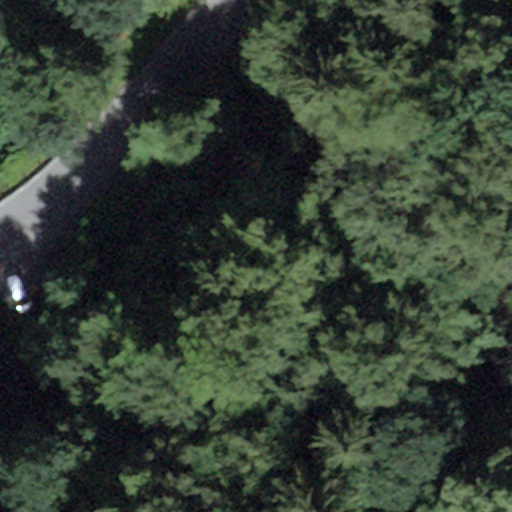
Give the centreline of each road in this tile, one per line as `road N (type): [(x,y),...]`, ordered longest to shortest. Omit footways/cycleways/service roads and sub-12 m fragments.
road 1 (residential): [(0,358),(32,389),(67,402),(148,399),(271,314),(511,183)]
road 2 (tertiary): [(231,0),(43,210),(0,233)]
